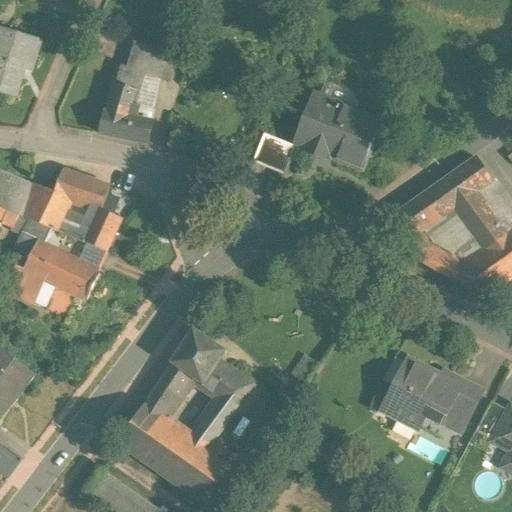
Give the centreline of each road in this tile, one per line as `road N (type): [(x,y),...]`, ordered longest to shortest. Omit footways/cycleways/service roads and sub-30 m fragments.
road 1 (residential): [(17,511),(199,274)]
road 2 (residential): [(337,249),(349,227),(511,114)]
road 3 (residential): [(511,347),(337,249)]
road 4 (residential): [(37,141),(92,0)]
road 5 (residential): [(274,229),(259,205),(155,166)]
road 6 (residential): [(155,166),(37,141)]
